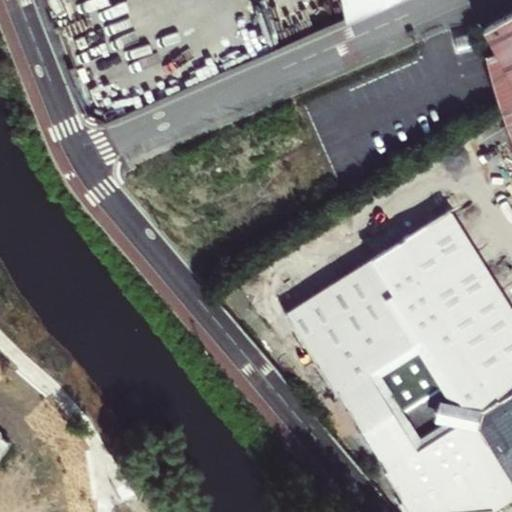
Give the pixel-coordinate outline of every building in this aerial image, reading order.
[(326,0),(330,22),(383,0),(326,0)] [(511,11),(482,29),(493,52),(485,57),(486,62),(492,82),(498,101),(501,111),(507,128),(511,140),(511,11)] [(467,34),(455,37),(458,48),(470,44),(467,34)] [(227,45),(214,43),(211,63),(241,67),(245,40),(228,38),(227,45)] [(383,466),(409,509),(491,506),(511,494),(511,479),(507,473),(476,421),(477,413),(478,406),(511,385),(511,307),(449,207),(372,256),(378,266),(372,271),(367,266),(365,265),(362,265),(360,265),(357,265),(286,310),(334,389),(337,387),(385,465),(383,466)] [(0,456),(10,441),(0,434),(0,433),(1,432),(0,429),(0,456)]
